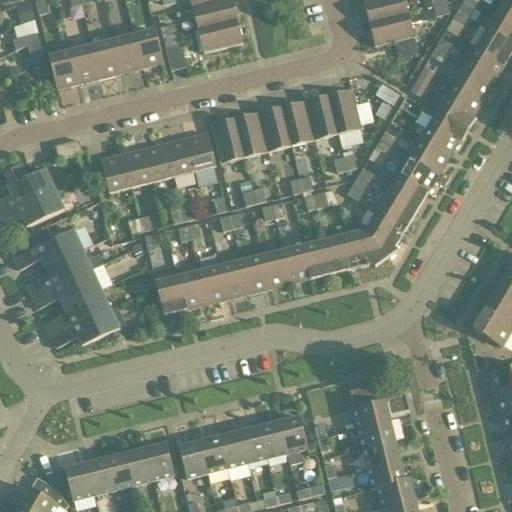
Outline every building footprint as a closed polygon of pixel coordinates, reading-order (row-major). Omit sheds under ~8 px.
[(81,7),(79,0),(69,0),(72,10),(81,7)] [(231,0),(219,0),(192,7),(198,31),(237,21),(231,0)] [(369,25),(408,16),(404,0),(370,0),(363,2),(369,25)] [(431,0),(434,9),(447,6),(445,0),(431,0)] [(477,0),(465,0),(464,4),(475,11),(481,2),(477,0)] [(511,0),(505,0),(487,30),(511,45),(511,0)] [(35,4),(39,18),(49,16),(45,1),(35,4)] [(458,13),(470,20),(475,11),(464,4),(458,13)] [(34,22),(30,6),(17,10),(21,27),(34,22)] [(447,6),(434,9),(436,19),(450,16),(447,6)] [(470,20),(458,13),(453,22),(464,29),(470,20)] [(408,16),(369,25),(375,49),(414,40),(408,16)] [(237,21),(198,31),(204,56),(243,46),(237,21)] [(163,39),(176,36),(174,27),(161,30),(163,39)] [(476,49),(505,67),(511,55),(511,45),(487,30),(476,49)] [(133,38),(142,71),(164,65),(155,32),(133,38)] [(16,53),(39,42),(38,36),(25,39),(13,43),(16,53)] [(176,36),(163,39),(165,50),(179,46),(176,36)] [(113,43),(121,76),(142,71),(133,38),(113,43)] [(436,50),(447,57),(453,48),(441,41),(436,50)] [(39,42),(16,53),(16,54),(28,48),(29,56),(42,53),(39,42)] [(92,48),(100,81),(121,76),(113,43),(92,48)] [(71,53),(79,86),(100,81),(92,48),(71,53)] [(505,67),(476,49),(465,68),(494,85),(505,67)] [(447,57),(436,50),(431,58),(442,65),(447,57)] [(79,86),(71,53),(49,59),(57,92),(79,86)] [(454,86),(483,104),(494,85),(465,68),(454,86)] [(410,94),(420,100),(427,88),(417,82),(410,94)] [(374,96),(392,105),(397,94),(379,86),(374,96)] [(472,121),(483,104),(454,86),(442,105),(472,122),(472,121)] [(328,98),(338,137),(362,131),(352,92),(328,98)] [(305,104),(314,143),(338,137),(328,98),(305,104)] [(281,110),(291,149),(314,143),(305,104),(281,110)] [(374,117),(383,122),(390,110),(382,105),(374,117)] [(442,105),(431,123),(460,140),(460,142),(462,143),(474,122),(472,121),(472,122),(442,105)] [(258,115),(268,155),(291,149),(281,110),(258,115)] [(235,121),(244,160),(268,155),(258,115),(235,121)] [(244,160),(235,121),(211,127),(220,166),(244,160)] [(431,123),(420,142),(449,159),(460,142),(460,140),(431,123)] [(380,143),(391,150),(397,141),(385,134),(380,143)] [(185,142),(194,175),(216,169),(207,136),(185,142)] [(58,162),(82,156),(79,142),(55,148),(58,162)] [(165,147),(173,180),(194,175),(185,142),(165,147)] [(409,160),(438,178),(449,159),(420,142),(409,160)] [(391,150),(380,143),(375,151),(386,158),(391,150)] [(144,152),(152,185),(173,180),(165,147),(144,152)] [(123,157),(131,190),(152,185),(144,152),(123,157)] [(131,190),(123,157),(101,163),(109,196),(131,190)] [(343,160),(347,173),(357,170),(354,157),(343,160)] [(347,173),(343,160),(334,162),(337,175),(346,173),(347,173)] [(409,160),(398,179),(427,196),(438,178),(409,160)] [(11,170),(18,184),(8,189),(12,197),(0,202),(0,217),(55,192),(45,172),(28,179),(22,165),(11,170)] [(364,184),(370,187),(375,178),(363,171),(357,180),(364,184)] [(299,182),(303,195),(313,192),(310,179),(299,182)] [(387,197),(416,215),(427,196),(398,179),(387,197)] [(352,188),(358,192),(364,184),(357,180),(352,188)] [(303,195),(299,182),(290,184),(293,197),(303,195)] [(243,196),(253,193),(250,184),(240,186),(243,196)] [(364,184),(358,192),(364,196),(370,187),(364,184)] [(347,197),(353,201),(358,192),(352,188),(347,197)] [(253,193),(256,206),(266,203),(263,191),(253,193)] [(55,192),(0,217),(0,230),(1,231),(23,221),(27,229),(64,212),(55,192)] [(358,192),(353,201),(359,205),(364,196),(358,192)] [(256,206),(253,193),(243,196),(246,208),(256,206)] [(324,195),(326,202),(336,199),(335,193),(324,195)] [(314,198),(315,205),(326,202),(324,195),(314,198)] [(395,250),(416,215),(387,197),(365,233),(386,261),(397,253),(395,250)] [(315,205),(314,198),(304,201),(308,213),(317,211),(315,205)] [(327,208),(338,206),(336,199),(326,202),(327,208)] [(213,203),(217,216),(227,213),(223,200),(213,203)] [(326,202),(315,205),(317,211),(327,208),(326,202)] [(271,208),(275,222),(285,219),(282,205),(271,208)] [(275,222),(271,208),(261,210),(265,224),(275,222)] [(181,211),(184,224),(194,222),(191,209),(181,211)] [(184,224),(181,211),(170,214),(174,227),(184,224)] [(229,218),(233,232),(243,230),(239,216),(229,218)] [(139,221),(142,235),(152,232),(149,218),(139,221)] [(233,232),(229,218),(220,221),(223,235),(233,232)] [(142,235),(139,221),(129,224),(132,237),(142,235)] [(187,229),(191,243),(201,240),(198,226),(187,229)] [(191,243),(187,229),(178,231),(181,245),(191,243)] [(33,236),(37,244),(51,238),(48,230),(33,236)] [(39,248),(14,260),(20,272),(42,262),(45,270),(83,252),(73,232),(57,239),(39,248)] [(386,261),(365,233),(325,243),(333,276),(373,266),(375,269),(386,261)] [(148,253),(158,251),(155,237),(145,239),(148,253)] [(303,248),(311,281),(333,276),(325,243),(303,248)] [(311,281),(303,248),(282,253),(290,286),(311,281)] [(133,253),(136,259),(143,256),(140,250),(133,253)] [(83,252),(45,270),(49,277),(27,288),(32,300),(92,272),(83,252)] [(261,258),(269,292),(290,286),(282,253),(261,258)] [(269,292),(261,258),(240,264),(248,297),(269,292)] [(219,269),(227,302),(248,297),(240,264),(219,269)] [(227,302),(219,269),(198,274),(207,307),(227,302)] [(63,309),(101,292),(92,272),(32,300),(38,311),(60,301),(63,309)] [(177,279),(186,312),(207,307),(198,274),(177,279)] [(495,294),(511,303),(511,278),(507,275),(495,294)] [(186,312),(177,279),(156,285),(164,318),(186,312)] [(101,292),(63,309),(67,317),(45,327),(50,339),(110,311),(101,292)] [(511,303),(495,294),(484,312),(511,328),(511,303)] [(122,339),(119,331),(126,328),(119,313),(112,316),(110,311),(50,339),(56,351),(78,340),(82,349),(105,338),(108,345),(122,339)] [(511,332),(511,328),(484,312),(473,331),(502,349),(511,332)] [(486,370),(483,359),(473,361),(476,373),(486,370)] [(494,397),(511,392),(511,369),(488,375),(494,397)] [(353,407),(378,400),(374,387),(350,393),(353,407)] [(511,392),(494,397),(499,418),(511,414),(511,392)] [(358,432),(390,424),(385,403),(353,411),(358,432)] [(511,414),(499,418),(504,439),(511,437),(511,414)] [(303,465),(300,453),(307,451),(307,450),(300,419),(279,424),(287,457),(287,456),(290,468),(303,465)] [(259,429),(267,461),(287,457),(279,424),(259,429)] [(390,424),(358,432),(363,451),(395,443),(390,424)] [(318,442),(326,439),(323,427),(315,429),(318,442)] [(239,434),(247,466),(267,461),(259,429),(239,434)] [(219,439),(227,471),(247,466),(239,434),(219,439)] [(200,444),(207,476),(227,471),(219,439),(200,444)] [(326,439),(318,442),(321,454),(329,452),(326,439)] [(395,443),(363,451),(368,471),(400,463),(395,443)] [(207,476),(200,444),(179,449),(187,481),(207,476)] [(145,451),(153,483),(174,478),(166,446),(145,451)] [(125,456),(133,488),(153,483),(145,451),(125,456)] [(114,493),(131,489),(133,488),(125,456),(106,461),(114,493)] [(86,466),(94,498),(114,493),(106,461),(86,466)] [(400,463),(368,471),(373,491),(410,482),(409,481),(405,482),(400,463)] [(65,498),(71,496),(73,503),(94,498),(86,466),(65,471),(65,472),(59,474),(65,498)] [(327,481),(336,479),(333,467),(324,469),(327,481)] [(336,479),(327,481),(332,501),(341,499),(336,479)] [(37,480),(31,491),(30,490),(17,511),(19,511),(55,511),(58,508),(64,511),(65,511),(69,509),(58,494),(59,493),(37,480)] [(410,482),(373,491),(373,492),(378,491),(382,510),(415,502),(410,482)] [(299,503),(311,500),(309,491),(297,494),(299,503)] [(289,496),(276,499),(278,508),(292,504),(289,496)] [(266,511),(278,508),(276,499),(264,502),(266,511)] [(344,511),(341,499),(332,501),(334,511),(344,511)] [(417,511),(415,502),(382,510),(383,511),(417,511)]
